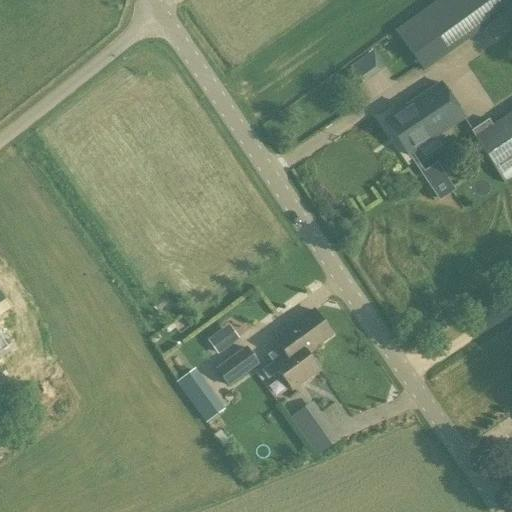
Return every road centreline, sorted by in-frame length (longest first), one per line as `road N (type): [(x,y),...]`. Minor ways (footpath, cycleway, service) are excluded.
road 1 (unclassified): [(507,511),(160,12)]
road 2 (unclassified): [(0,140),(160,12)]
road 3 (track): [(409,375),(511,306)]
